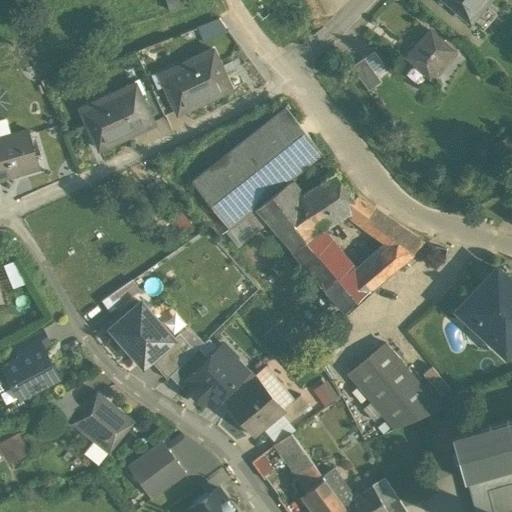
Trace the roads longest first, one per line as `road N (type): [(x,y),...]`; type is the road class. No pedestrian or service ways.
road 1 (residential): [(270,511),(230,454),(103,363),(10,216)]
road 2 (residential): [(287,83),(10,216)]
road 3 (residential): [(511,248),(413,216),(365,178),(287,83)]
